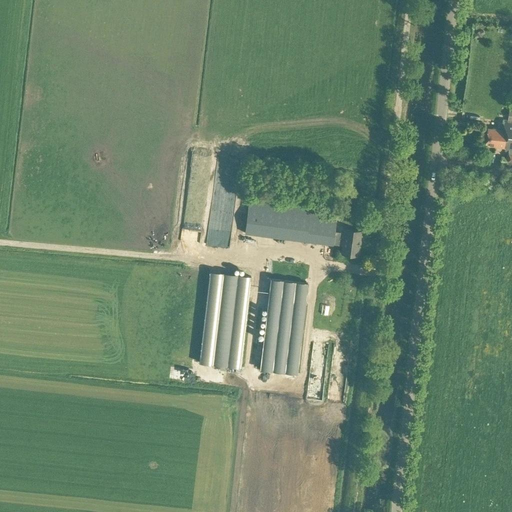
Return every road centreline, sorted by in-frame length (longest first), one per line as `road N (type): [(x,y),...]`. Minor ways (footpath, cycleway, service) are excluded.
road 1 (tertiary): [(398,511),(452,0)]
road 2 (unclassified): [(378,275),(408,0)]
